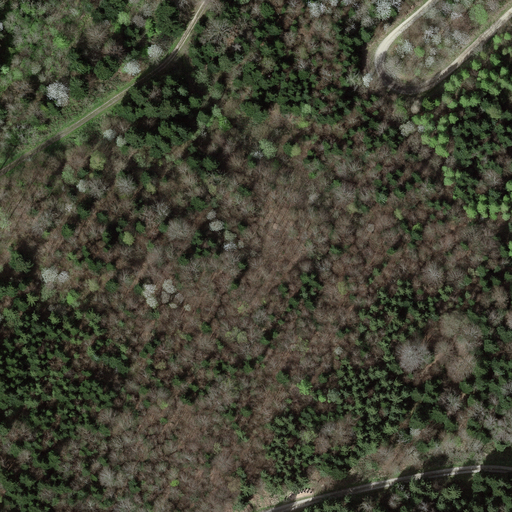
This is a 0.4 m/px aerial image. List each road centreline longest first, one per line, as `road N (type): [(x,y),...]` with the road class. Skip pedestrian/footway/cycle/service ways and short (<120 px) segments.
road 1 (track): [(0,176),(154,71),(201,0)]
road 2 (track): [(511,473),(437,473),(272,511)]
road 3 (track): [(511,9),(431,81),(407,89),(387,84)]
